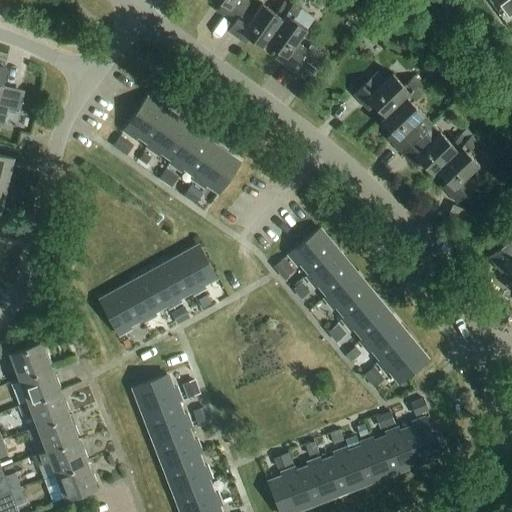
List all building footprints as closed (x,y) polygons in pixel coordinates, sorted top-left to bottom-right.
[(227,31),(228,32),(251,0),(250,0),(218,0),(224,4),(220,10),(235,21),(227,31)] [(251,37),(264,47),(295,3),(294,2),(292,6),(285,1),(277,13),(263,3),(253,17),(245,11),(251,1),(251,0),(228,32),(246,44),(251,37)] [(511,0),(507,0),(499,6),(504,12),(511,6),(511,0)] [(295,3),(264,47),(265,47),(267,43),(280,52),(275,59),(292,71),(307,50),(298,43),(308,29),(294,20),(302,8),(295,3)] [(0,65),(0,124),(4,125),(11,92),(0,89),(5,66),(0,65)] [(380,121),(381,121),(421,83),(414,76),(404,86),(392,74),(385,81),(377,72),(353,95),(368,111),(374,105),(385,116),(380,121)] [(386,138),(401,153),(432,124),(424,116),(425,115),(413,103),(423,93),(418,87),(421,84),(421,83),(381,121),(392,133),(386,138)] [(124,130),(147,147),(171,113),(147,97),(124,130)] [(194,130),(171,113),(147,147),(170,163),(194,130)] [(422,162),(433,174),(473,137),(472,136),(468,140),(462,134),(452,144),(441,132),(440,133),(432,124),(401,153),(415,168),(422,162)] [(170,163),(193,179),(217,146),(194,130),(170,163)] [(113,146),(112,147),(123,154),(130,143),(120,136),(113,146)] [(473,137),(433,174),(434,175),(438,172),(447,182),(442,188),(457,204),(476,185),(467,176),(479,164),(469,153),(479,143),(473,137)] [(240,163),(217,146),(193,179),(217,196),(240,163)] [(143,152),(138,160),(145,165),(151,157),(143,152)] [(0,182),(7,184),(13,159),(0,155),(0,182)] [(159,179),(158,180),(168,186),(175,175),(166,169),(159,179)] [(190,185),(183,196),(194,204),(202,193),(190,185)] [(288,255),(306,277),(337,251),(319,229),(288,255)] [(511,229),(504,236),(508,241),(488,257),(502,273),(507,269),(511,274),(511,229)] [(475,230),(467,236),(475,247),(483,241),(475,230)] [(174,260),(193,295),(218,281),(198,246),(174,260)] [(306,277),(324,298),(355,272),(337,251),(306,277)] [(284,259),(273,267),(284,280),(294,271),(284,259)] [(174,260),(149,274),(168,309),(193,295),(174,260)] [(373,294),(355,272),(324,298),(342,320),(373,294)] [(149,274),(124,287),(143,322),(168,309),(149,274)] [(301,283),(292,289),(298,297),(307,290),(301,283)] [(143,322),(124,287),(99,301),(119,336),(143,322)] [(342,320),(360,342),(391,316),(373,294),(342,320)] [(202,309),(211,304),(206,295),(197,300),(202,309)] [(170,314),(176,325),(189,318),(184,307),(170,314)] [(409,338),(391,316),(360,342),(378,364),(409,338)] [(337,325),(327,333),(334,342),(344,333),(337,325)] [(409,338),(378,364),(396,385),(427,360),(409,338)] [(9,354),(18,379),(50,367),(40,342),(9,354)] [(355,347),(345,355),(350,362),(360,354),(355,347)] [(59,391),(50,367),(18,379),(27,403),(59,391)] [(363,376),(374,388),(384,380),(373,367),(363,376)] [(133,388),(143,414),(181,400),(171,373),(133,388)] [(179,386),(184,399),(196,393),(191,381),(179,386)] [(32,414),(37,427),(68,415),(59,391),(27,403),(18,407),(22,418),(32,414)] [(423,399),(410,404),(416,418),(428,413),(423,399)] [(191,426),(181,400),(143,414),(153,441),(191,426)] [(204,407),(192,412),(198,425),(209,421),(204,407)] [(376,417),(381,430),(395,424),(390,412),(376,417)] [(77,439),(68,415),(37,427),(27,431),(31,442),(41,438),(46,451),(77,439)] [(399,428),(413,465),(440,455),(425,418),(399,428)] [(364,425),(356,428),(360,437),(367,434),(364,425)] [(153,441),(163,467),(201,452),(191,426),(153,441)] [(387,476),(413,465),(399,428),(372,438),(387,476)] [(339,431),(329,434),(333,444),(343,441),(339,431)] [(372,438),(346,448),(360,486),(387,476),(372,438)] [(86,463),(77,439),(46,451),(32,456),(36,466),(50,461),(55,475),(86,463)] [(314,441),(304,445),(309,456),(318,453),(314,441)] [(334,496),(360,486),(346,448),(320,458),(334,496)] [(163,467),(173,493),(211,479),(201,452),(163,467)] [(287,453),(273,458),(277,469),(291,464),(287,453)] [(320,458),(293,468),(308,506),(334,496),(320,458)] [(86,463),(55,475),(64,500),(96,488),(86,463)] [(292,511),(308,506),(293,468),(267,478),(279,511),(292,511)] [(15,473),(4,477),(0,478),(0,496),(4,495),(3,495),(20,488),(15,473)] [(173,493),(180,511),(203,511),(221,505),(211,479),(173,493)] [(3,495),(4,495),(9,509),(16,507),(26,503),(20,488),(3,495)]
